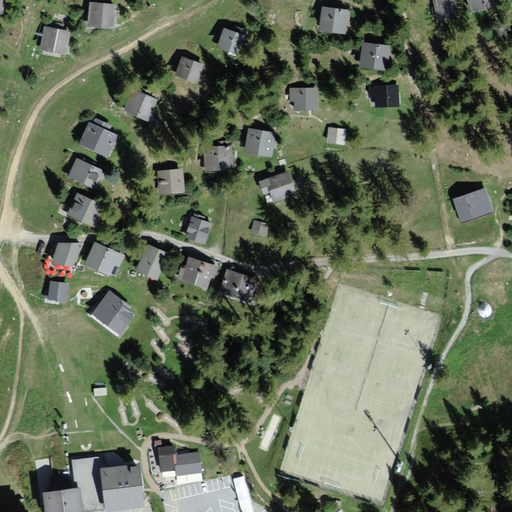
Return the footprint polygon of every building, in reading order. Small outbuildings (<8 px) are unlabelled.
[(465,0),(442,0),(448,22),(470,17),(465,0)] [(504,0),(480,0),(484,12),(506,4),(504,0)] [(117,5),(90,2),(87,27),(114,30),(117,5)] [(359,12),(332,9),(330,35),(356,37),(359,12)] [(71,30),(44,26),(39,51),(67,56),(71,30)] [(247,55),(253,36),(230,28),(223,47),(247,55)] [(401,43),(369,40),(367,67),(398,70),(401,43)] [(211,63),(187,56),(180,76),(204,84),(211,63)] [(402,83),(371,86),(372,99),(381,98),(381,106),(403,104),(402,83)] [(326,86),(294,87),(295,102),(299,102),(300,113),(327,111),(326,86)] [(164,100),(136,89),(127,111),(155,122),(164,100)] [(125,135),(94,121),(84,144),(115,157),(125,135)] [(283,131),(253,127),(250,153),(279,157),(283,131)] [(349,130),(332,129),(331,144),(348,145),(349,130)] [(233,148),(209,148),(209,172),(233,172),(233,148)] [(111,171),(83,158),(74,178),(102,190),(111,171)] [(183,170),(156,172),(158,197),(185,195),(183,170)] [(303,196),(295,171),(261,183),(270,207),(303,196)] [(501,211),(492,188),(462,199),(470,223),(501,211)] [(104,205),(75,192),(65,214),(94,227),(104,205)] [(216,224),(196,217),(189,239),(209,245),(216,224)] [(270,224),(256,222),(254,235),(268,237),(270,224)] [(58,261),(79,267),(85,248),(65,241),(58,261)] [(127,255),(99,243),(90,264),(117,276),(127,255)] [(174,255),(150,245),(139,272),(163,282),(174,255)] [(218,264),(187,256),(180,281),(210,290),(218,264)] [(263,280),(236,273),(231,290),(259,297),(263,280)] [(76,281),(53,280),(51,304),(75,305),(76,281)] [(141,312),(114,292),(96,316),(123,336),(141,312)] [(498,317),(499,312),(499,308),(497,304),(494,301),(490,299),(486,298),(482,299),(478,301),(476,304),(474,308),(473,312),(474,316),(476,319),(479,322),(483,323),(488,324),(492,323),(495,320),(498,317)] [(109,387),(96,387),(97,398),(110,397),(109,387)] [(175,449),(159,451),(161,471),(177,469),(178,473),(197,471),(195,455),(176,457),(175,449)] [(71,460),(74,488),(80,487),(82,511),(105,511),(146,507),(141,464),(99,469),(97,457),(71,460)] [(74,488),(42,492),(45,511),(82,511),(80,487),(74,488)]
